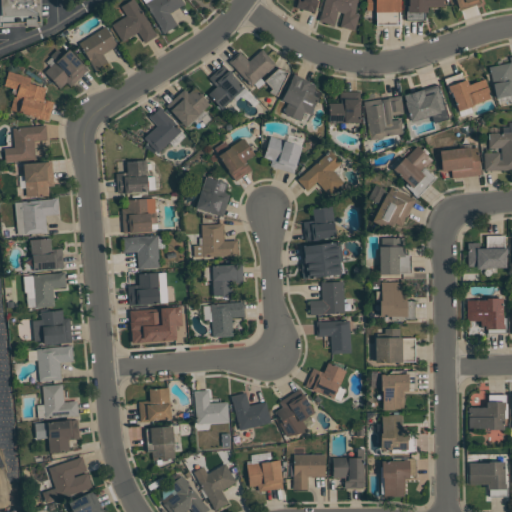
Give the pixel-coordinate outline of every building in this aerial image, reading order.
[(0,0),(0,25),(40,25),(39,0),(0,0)] [(129,0),(134,0),(156,35),(143,42),(137,31),(121,41),(111,24),(125,15),(120,6),(129,0)] [(181,0),(183,3),(169,12),(176,24),(163,32),(142,0),(181,0)] [(316,0),(313,12),(295,7),(296,0),(316,0)] [(357,0),(354,13),(358,14),(354,30),(338,26),(342,13),(336,11),(332,24),(318,20),(323,0),(357,0)] [(366,10),(365,0),(398,0),(399,24),(375,24),(375,10),(366,10)] [(443,0),(443,6),(426,6),(426,11),(424,11),(424,20),(405,20),(405,8),(407,8),(407,5),(408,5),(408,0),(443,0)] [(477,0),(479,3),(459,10),(455,0),(477,0)] [(102,54),(110,66),(97,74),(78,42),(104,26),(116,45),(102,54)] [(43,71),(49,66),(45,61),(50,56),(49,55),(56,48),(62,54),(67,49),(87,69),(69,86),(65,81),(59,87),(43,71)] [(247,61),(261,49),(274,63),(250,86),(227,61),(238,51),(247,61)] [(511,92),(510,93),(510,95),(495,98),(489,66),(510,62),(508,57),(511,56),(511,92)] [(221,108),(207,93),(215,86),(208,77),(222,64),(243,87),(232,97),(233,97),(221,108)] [(264,80),(273,91),(289,78),(280,67),(264,80)] [(29,77),(28,83),(45,88),(41,98),(52,102),(47,120),(9,109),(13,96),(14,96),(16,89),(3,85),(7,71),(29,77)] [(468,84),(484,78),(488,91),(487,92),(489,98),(473,104),(473,105),(469,106),(471,112),(460,116),(450,91),(448,92),(443,78),(461,72),(463,80),(466,79),(468,84)] [(293,73),(310,81),(309,82),(315,85),(312,89),(319,93),(309,114),(303,111),(299,120),(282,112),(287,102),(280,99),(290,81),(289,80),(293,73)] [(410,121),(404,101),(405,101),(403,94),(422,88),(422,89),(438,84),(448,117),(433,122),(431,115),(410,121)] [(183,89),(187,93),(193,87),(209,104),(185,126),(165,105),(183,89)] [(359,91),(358,122),(328,122),(328,102),(339,102),(339,91),(359,91)] [(401,133),(382,136),(382,138),(369,139),(364,101),(381,98),(381,99),(388,98),(388,97),(400,95),(402,113),(390,115),(390,120),(400,119),(401,125),(400,125),(401,133)] [(156,125),(147,116),(158,105),(162,110),(180,130),(156,152),(143,138),(156,125)] [(12,127),(45,125),(46,139),(33,140),(35,158),(4,161),(3,148),(13,147),(12,127)] [(483,152),(499,152),(499,159),(500,159),(500,147),(488,147),(488,133),(508,133),(508,132),(511,131),(511,170),(483,170),(483,152)] [(292,173),(269,166),(271,159),(267,158),(265,156),(263,155),(269,136),(301,145),(292,173)] [(234,180),(230,174),(229,175),(217,155),(218,155),(213,148),(224,141),(228,147),(242,137),(253,154),(244,160),(250,170),(234,180)] [(392,168),(404,157),(416,145),(431,160),(424,167),(435,178),(416,197),(412,193),(412,192),(404,185),(407,182),(392,168)] [(480,174),(451,178),(450,170),(441,171),(439,150),(469,146),(469,149),(477,148),(480,174)] [(316,182),(306,190),(296,179),(329,150),(340,163),(332,170),(343,181),(328,195),(316,182)] [(146,160),(147,191),(116,192),(115,173),(127,172),(126,161),(146,160)] [(22,163),(51,161),(53,185),(47,186),(48,194),(25,196),(22,163)] [(195,207),(205,176),(226,183),(223,191),(229,193),(222,216),(195,207)] [(401,226),(393,222),(390,230),(371,221),(380,203),(368,197),(374,184),(388,191),(390,187),(414,199),(401,226)] [(122,233),(120,208),(126,208),(126,199),(154,197),(155,212),(156,223),(149,223),(150,231),(122,233)] [(13,202),(56,198),(58,213),(44,215),(46,232),(40,233),(40,232),(16,234),(13,202)] [(311,208),(331,206),(335,237),(317,239),(312,240),(312,239),(305,240),(303,222),(313,220),(311,208)] [(200,224),(216,224),(216,223),(222,223),(222,240),(236,240),(237,255),(193,256),(193,245),(201,245),(200,224)] [(158,267),(137,268),(136,251),(122,252),(121,236),(126,236),(126,237),(156,235),(158,267)] [(485,236),(504,235),(504,248),(506,248),(507,268),(482,268),(482,269),(475,269),(475,266),(467,266),(466,242),(485,242),(485,236)] [(378,246),(380,246),(380,237),(403,237),(403,246),(404,246),(404,248),(410,248),(410,273),(398,273),(398,274),(378,274),(378,246)] [(30,239),(49,238),(50,249),(61,248),(62,268),(32,270),(30,239)] [(300,246),(339,241),(342,260),(339,260),(339,262),(341,262),(342,273),(302,278),(301,266),(302,266),(300,246)] [(233,295),(212,296),(211,279),(203,279),(202,267),(211,266),(211,265),(229,264),(241,263),(242,284),(233,284),(233,295)] [(53,305),(33,307),(30,275),(58,272),(63,271),(65,286),(51,287),(53,305)] [(128,304),(127,285),(138,284),(137,273),(157,272),(157,273),(165,272),(166,302),(159,302),(159,303),(128,304)] [(309,314),(308,300),(321,299),(320,282),(342,281),(343,313),(309,314)] [(401,281),(401,294),(406,294),(406,301),(414,300),(414,318),(405,319),(405,320),(386,320),(386,316),(379,316),(379,300),(381,300),(380,281),(401,281)] [(466,300),(485,300),(485,298),(502,298),(502,317),(505,317),(505,333),(487,333),(487,329),(484,329),(484,325),(480,325),(480,320),(477,320),(477,330),(466,330),(466,300)] [(243,301),(244,316),(230,316),(232,335),(212,336),(211,319),(203,319),(202,305),(210,305),(210,304),(243,301)] [(129,310),(180,306),(181,325),(174,326),(175,339),(131,343),(130,330),(129,330),(129,321),(129,310)] [(70,342),(42,343),(42,340),(33,341),(32,320),(40,319),(39,311),(61,310),(62,318),(69,318),(70,342)] [(315,321),(320,321),(348,320),(350,352),(330,353),(329,335),(316,336),(315,321)] [(414,362),(375,362),(375,337),(384,337),(384,328),(399,328),(399,337),(401,337),(414,337),(414,362)] [(61,380),(53,380),(53,379),(38,380),(35,348),(65,346),(65,345),(71,345),(72,361),(58,362),(60,377),(61,377),(61,380)] [(345,370),(332,398),(316,391),(316,392),(311,390),(311,389),(304,386),(312,368),(322,372),(327,362),(345,370)] [(382,409),(382,390),(380,390),(380,374),(391,374),(391,370),(406,370),(406,371),(415,371),(415,390),(402,390),(402,409),(382,409)] [(41,385),(61,383),(63,402),(76,400),(77,415),(44,418),(44,417),(37,418),(35,405),(43,404),(41,385)] [(139,421),(138,401),(149,400),(148,389),(168,387),(170,419),(139,421)] [(278,401),(299,388),(314,412),(301,421),(308,431),(286,436),(278,422),(280,421),(274,411),(281,406),(278,401)] [(193,390),(207,389),(208,403),(226,401),(228,421),(195,423),(193,390)] [(230,395),(245,392),(248,405),(265,401),(270,422),(238,430),(230,395)] [(486,407),(486,402),(504,402),(504,409),(503,409),(503,429),(487,429),(487,428),(467,428),(467,407),(486,407)] [(380,449),(380,433),(381,433),(381,415),(401,415),(401,427),(405,427),(405,432),(407,432),(407,433),(415,433),(415,452),(405,452),(390,453),(390,449),(380,449)] [(34,423),(64,420),(64,419),(69,419),(69,420),(76,419),(78,438),(67,439),(68,451),(48,453),(47,437),(35,438),(34,423)] [(171,425),(174,458),(151,460),(151,451),(145,451),(144,429),(149,428),(149,427),(171,425)] [(292,489),(292,454),(324,454),(324,476),(307,476),(307,489),(292,489)] [(45,502),(41,492),(54,487),(47,468),(81,456),(86,470),(72,475),(73,477),(86,472),(91,487),(45,502)] [(362,458),(362,475),(363,475),(363,481),(362,481),(362,488),(343,488),(343,477),(332,477),(332,457),(347,457),(347,458),(362,458)] [(403,496),(383,496),(383,477),(381,477),(381,461),(391,461),(391,458),(406,458),(416,458),(416,476),(408,476),(408,478),(403,478),(403,496)] [(282,488),(257,491),(257,485),(248,486),(245,464),(278,460),(282,488)] [(504,461),(504,481),(507,481),(507,495),(488,496),(488,489),(486,489),(486,484),(468,484),(468,463),(488,463),(488,462),(504,461)] [(220,490),(227,503),(214,511),(211,506),(212,505),(192,472),(202,466),(206,473),(224,463),(235,481),(220,490)] [(204,511),(190,511),(188,508),(182,511),(168,511),(162,504),(163,503),(161,500),(170,492),(172,495),(176,492),(169,484),(180,475),(208,509),(204,511)] [(103,511),(72,511),(67,502),(92,490),(103,511)]
